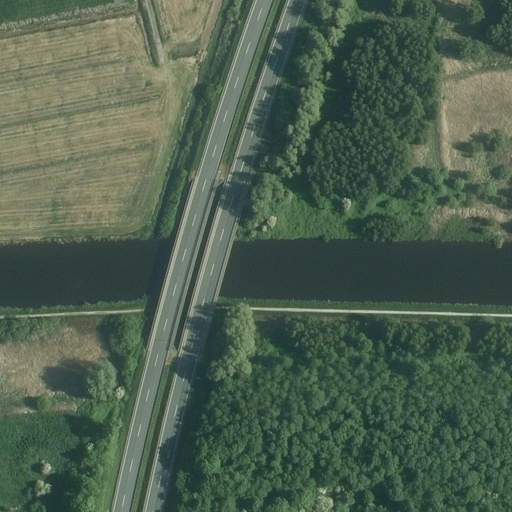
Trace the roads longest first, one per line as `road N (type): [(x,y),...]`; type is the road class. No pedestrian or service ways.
road 1 (motorway): [(153,511),(214,259),(299,0)]
road 2 (motorway): [(265,0),(181,264),(122,511)]
